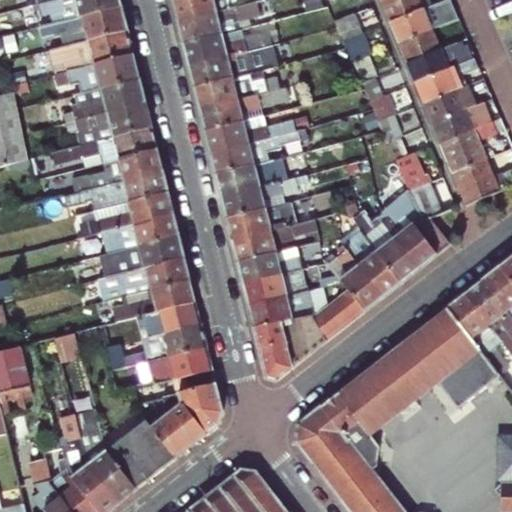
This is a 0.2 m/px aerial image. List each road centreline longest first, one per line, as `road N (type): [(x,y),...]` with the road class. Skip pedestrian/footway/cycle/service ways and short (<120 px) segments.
road 1 (residential): [(251,429),(145,0)]
road 2 (residential): [(511,230),(251,429)]
road 3 (residential): [(150,511),(251,429)]
